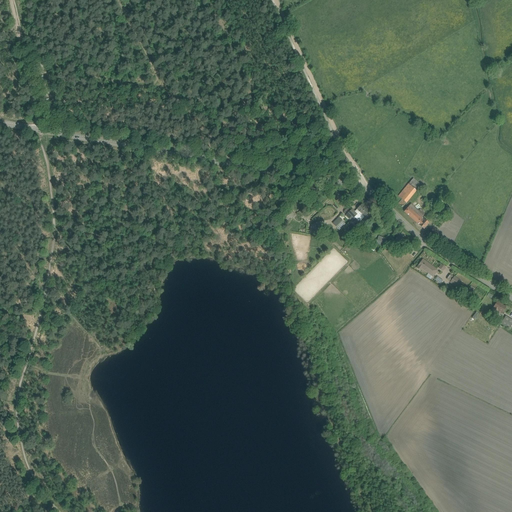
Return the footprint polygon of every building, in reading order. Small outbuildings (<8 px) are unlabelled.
[(413,178),(401,193),(398,196),(406,203),(420,185),(413,178)] [(312,196),(312,195),(312,196),(313,194),(314,195),(318,191),(315,188),(315,189),(312,186),(308,190),(310,191),(308,192),(312,196)] [(363,219),(366,215),(370,212),(362,204),(355,211),(352,209),(346,215),(352,221),(354,219),(354,218),(358,214),(363,219)] [(422,217),(424,215),(426,213),(422,209),(421,210),(420,209),(419,210),(411,204),(404,212),(424,229),(429,223),(422,217)] [(438,206),(435,211),(444,218),(448,213),(438,206)] [(282,214),(284,216),(287,220),(290,218),(291,219),(296,215),(289,207),(282,214)] [(339,218),(333,224),(339,230),(345,224),(339,218)] [(312,225),(310,232),(317,233),(318,234),(319,226),(317,225),(312,225)] [(398,236),(394,241),(396,242),(400,246),(403,243),(406,239),(399,233),(398,233),(397,234),(398,236)] [(377,242),(376,244),(382,246),(383,243),(385,244),(387,241),(384,240),(384,238),(379,236),(378,239),(377,239),(376,241),(377,242)] [(423,259),(418,266),(417,268),(421,271),(422,269),(433,277),(438,270),(423,259)] [(455,276),(454,277),(450,283),(457,288),(462,282),(455,276)] [(496,315),(499,311),(502,313),(506,307),(497,301),(495,306),(491,312),(496,315)] [(501,324),(501,323),(510,329),(511,324),(511,319),(506,316),(503,321),(499,318),(497,322),(501,324)]
